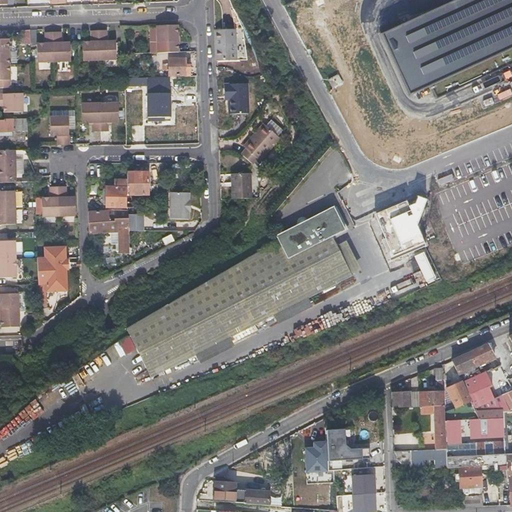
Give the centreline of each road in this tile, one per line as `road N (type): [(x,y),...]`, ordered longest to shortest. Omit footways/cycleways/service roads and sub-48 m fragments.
road 1 (residential): [(388,378),(205,469),(192,481),(185,511)]
road 2 (residential): [(212,157),(210,231),(89,301)]
road 3 (residential): [(0,17),(209,16)]
road 4 (residential): [(78,159),(89,301)]
road 5 (residential): [(209,16),(212,157)]
road 6 (residential): [(78,159),(212,157)]
road 7 (residential): [(392,511),(388,378)]
road 8 (residential): [(511,328),(388,378)]
